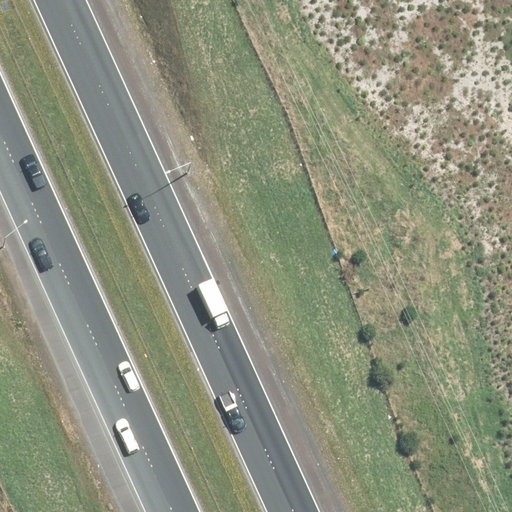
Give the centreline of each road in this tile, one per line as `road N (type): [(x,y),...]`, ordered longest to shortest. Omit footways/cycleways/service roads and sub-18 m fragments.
road 1 (motorway): [(68,0),(301,511)]
road 2 (motorway): [(174,511),(0,131)]
